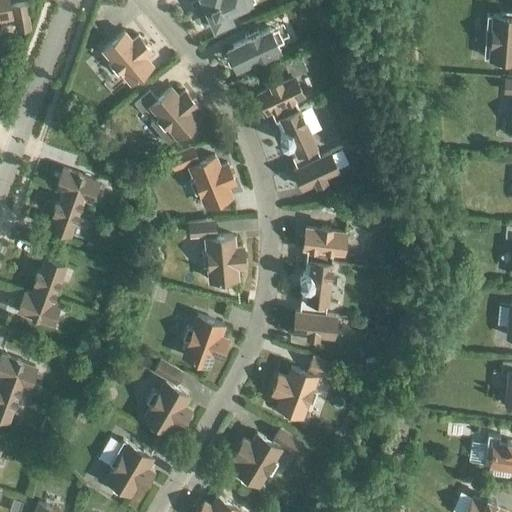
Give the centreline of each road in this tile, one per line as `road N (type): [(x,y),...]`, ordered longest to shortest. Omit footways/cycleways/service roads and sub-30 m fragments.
road 1 (unclassified): [(168,511),(252,371),(283,288),(283,237),(279,191),(215,74),(139,0)]
road 2 (residential): [(0,178),(64,0)]
